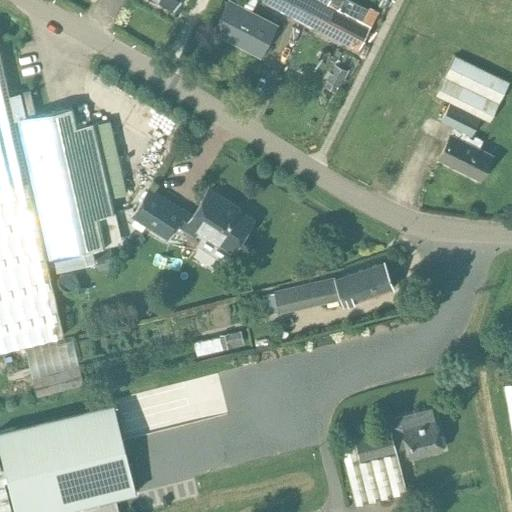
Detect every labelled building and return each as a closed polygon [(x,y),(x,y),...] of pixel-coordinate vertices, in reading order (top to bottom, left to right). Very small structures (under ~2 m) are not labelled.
[(154,0),(174,10),(178,0),(154,0)] [(368,29),(314,0),(260,0),(358,50),(368,29)] [(276,26),(229,1),(213,31),(261,56),(276,26)] [(438,159),(480,180),(492,155),(479,148),(483,140),(472,134),(480,117),(489,121),(508,83),(454,56),(434,95),(449,102),(440,121),(454,128),(438,159)] [(0,350),(64,336),(46,260),(53,259),(56,268),(94,260),(92,248),(104,245),(98,216),(113,212),(93,123),(77,127),(73,108),(25,119),(19,89),(7,90),(0,59),(0,350)] [(326,82),(328,83),(326,87),(333,91),(335,87),(337,87),(345,71),(334,66),(326,82)] [(193,238),(196,234),(185,227),(192,216),(150,189),(131,218),(168,242),(177,228),(193,238)] [(200,227),(234,249),(252,219),(208,191),(192,216),(185,227),(196,234),(200,227)] [(98,269),(114,265),(110,249),(95,252),(98,269)] [(261,295),(266,313),(278,310),(278,313),(342,298),(345,305),(390,290),(381,263),(335,278),(334,276),(273,289),(274,292),(261,295)] [(36,396),(84,384),(79,366),(31,379),(36,396)] [(511,381),(503,383),(511,434),(511,381)] [(65,511),(77,509),(78,511),(118,511),(115,499),(136,494),(113,405),(0,433),(0,453),(14,511),(65,511)] [(435,422),(434,423),(431,408),(386,419),(388,429),(339,441),(345,465),(355,505),(406,492),(395,450),(406,448),(409,458),(443,450),(435,422)] [(0,511),(10,511),(0,469),(0,511)]
